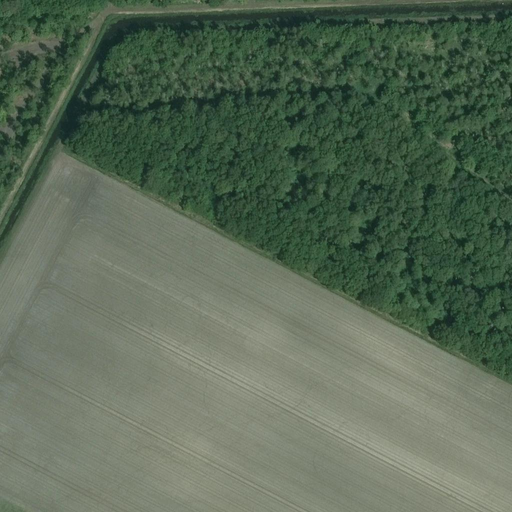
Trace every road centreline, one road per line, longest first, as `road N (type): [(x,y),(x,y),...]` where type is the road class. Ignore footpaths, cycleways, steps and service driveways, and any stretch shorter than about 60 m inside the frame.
road 1 (track): [(94,16),(463,0)]
road 2 (track): [(94,16),(92,39),(0,218)]
